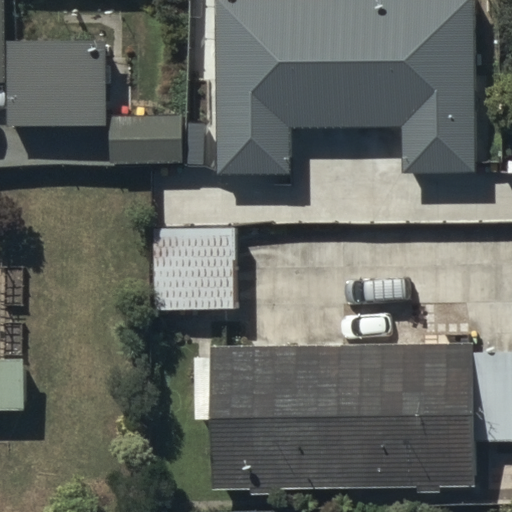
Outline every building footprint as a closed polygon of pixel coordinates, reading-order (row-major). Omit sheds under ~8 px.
[(473,0),(213,0),(215,156),(289,155),(289,113),(401,112),(402,159),(475,158),(473,0)] [(111,53),(9,54),(9,139),(111,140),(112,174),(184,174),(184,127),(111,128),(111,53)] [(237,236),(155,236),(155,323),(237,323),(237,236)] [(472,329),(209,332),(211,474),(474,471),(472,329)] [(26,373),(0,373),(0,424),(27,424),(26,373)]
